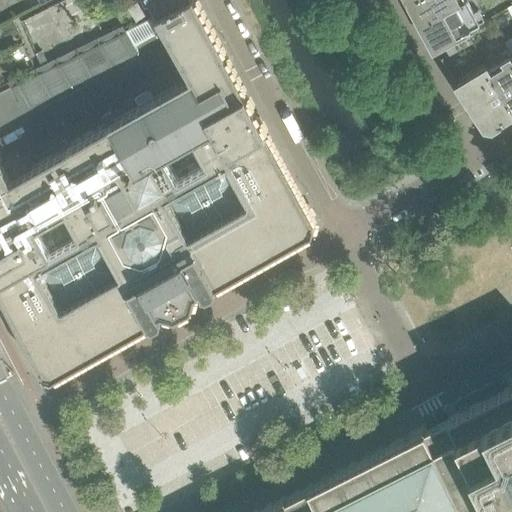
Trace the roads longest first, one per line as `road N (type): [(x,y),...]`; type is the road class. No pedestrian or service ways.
road 1 (residential): [(341,237),(16,419)]
road 2 (residential): [(214,0),(341,237)]
road 3 (residential): [(198,511),(423,395)]
road 4 (residential): [(482,158),(393,0)]
road 5 (residential): [(423,395),(341,237)]
road 6 (residential): [(341,237),(482,158)]
